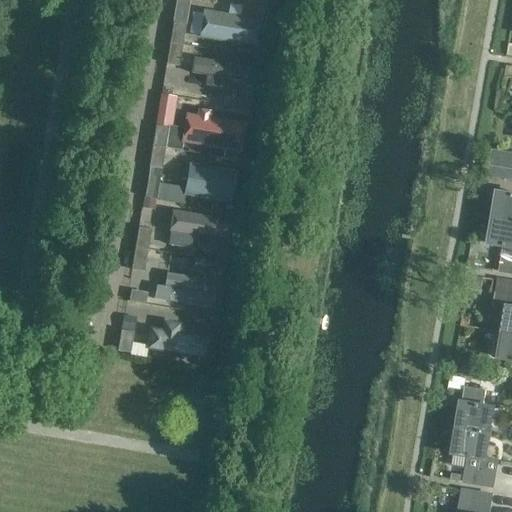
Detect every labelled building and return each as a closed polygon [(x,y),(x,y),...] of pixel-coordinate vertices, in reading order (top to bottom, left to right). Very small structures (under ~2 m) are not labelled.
[(176,0),(173,22),(187,24),(190,0),(176,0)] [(229,14),(204,9),(203,14),(193,12),(189,33),(199,35),(199,38),(260,49),(265,20),(240,16),(242,6),(230,4),(229,14)] [(182,47),(186,25),(173,23),(169,45),(166,64),(178,67),(182,47)] [(250,67),(194,57),(191,73),(206,76),(205,85),(220,88),(221,78),(247,82),(250,67)] [(173,126),(178,97),(160,94),(156,125),(168,127),(169,125),(173,126)] [(197,115),(186,113),(184,128),(169,126),(165,148),(182,151),(183,143),(225,150),(223,158),(237,160),(238,153),(241,153),(246,124),(211,118),(212,111),(198,109),(197,115)] [(164,149),(168,127),(156,125),(152,147),(149,167),(161,169),(164,149)] [(497,175),(511,175),(511,150),(498,150),(497,175)] [(237,172),(189,164),(187,174),(182,174),(181,181),(186,182),(184,194),(176,193),(174,203),(184,205),(186,196),(232,204),(237,172)] [(157,200),(161,170),(150,168),(144,198),(157,200)] [(511,221),(511,195),(498,193),(493,219),(511,221)] [(154,210),(156,200),(144,198),(142,208),(154,210)] [(228,220),(173,211),(169,233),(170,233),(168,245),(196,250),(196,251),(222,255),(228,220)] [(511,247),(511,221),(493,219),(489,244),(505,247),(505,246),(511,247)] [(147,252),(151,230),(138,228),(135,249),(131,269),(144,272),(147,252)] [(511,260),(511,247),(505,246),(505,247),(503,259),(511,260)] [(511,273),(511,260),(503,259),(501,271),(511,273)] [(218,282),(167,273),(164,287),(157,285),(154,299),(213,309),(218,282)] [(511,296),(511,282),(499,281),(497,293),(511,296)] [(146,304),(148,293),(131,290),(129,301),(146,304)] [(511,308),(511,296),(497,293),(495,306),(507,309),(508,307),(511,308)] [(511,308),(508,307),(507,309),(503,333),(511,334),(511,308)] [(134,331),(137,318),(124,315),(121,329),(134,331)] [(162,329),(150,327),(147,345),(133,343),(131,355),(146,358),(148,350),(205,360),(209,337),(181,332),(182,324),(163,320),(162,329)] [(130,353),(134,332),(121,330),(118,351),(130,353)] [(511,361),(511,334),(503,333),(499,359),(511,361)] [(488,434),(493,408),(462,403),(458,429),(488,434)] [(484,458),(488,434),(458,429),(453,454),(469,457),(469,456),(484,458)] [(495,474),(497,462),(497,461),(484,458),(469,456),(469,457),(467,469),(495,474)] [(492,486),(495,474),(467,469),(465,482),(492,486)] [(489,508),(491,496),(463,491),(461,504),(489,508)]
